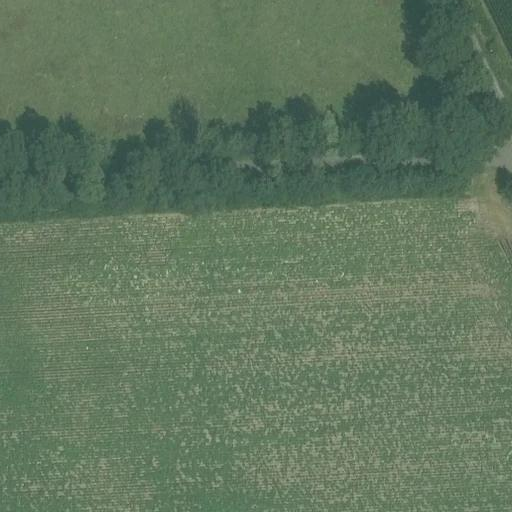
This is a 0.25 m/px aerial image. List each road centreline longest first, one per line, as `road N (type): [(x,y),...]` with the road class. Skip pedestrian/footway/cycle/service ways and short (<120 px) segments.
road 1 (unclassified): [(511,154),(0,184)]
road 2 (track): [(511,133),(447,0)]
